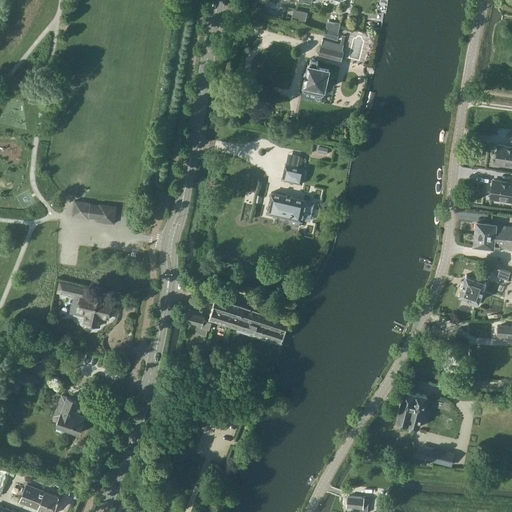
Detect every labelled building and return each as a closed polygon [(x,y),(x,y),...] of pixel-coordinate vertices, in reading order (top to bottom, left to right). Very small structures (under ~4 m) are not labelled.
[(323,40),(321,46),(319,55),(341,61),(344,52),(342,51),(343,45),(323,40)] [(318,62),(311,60),(310,65),(308,64),(304,85),(305,86),(304,91),(312,93),(313,87),(324,90),(329,69),(317,66),(318,62)] [(511,148),(495,146),(493,164),(511,166),(511,148)] [(286,165),(285,165),(282,179),(302,184),(305,169),(297,167),(286,165)] [(511,180),(511,184),(491,181),(489,198),(511,201),(511,180)] [(307,200),(271,192),(267,213),(302,221),(302,219),(310,221),(314,204),(306,202),(307,200)] [(90,203),(75,201),(73,216),(88,218),(88,219),(97,220),(97,223),(117,225),(119,206),(100,204),(100,205),(90,204),(90,203)] [(511,226),(477,223),(475,235),(504,238),(503,248),(511,248),(511,226)] [(504,238),(475,235),(474,245),(492,247),(503,248),(504,238)] [(501,261),(487,259),(486,266),(500,268),(501,261)] [(480,279),(466,275),(460,295),(469,298),(468,302),(477,305),(479,301),(480,301),(486,281),(485,281),(486,277),(481,276),(480,279)] [(62,282),(59,294),(74,297),(75,295),(87,298),(89,289),(62,282)] [(299,300),(300,295),(288,292),(287,297),(299,300)] [(113,304),(75,296),(71,312),(86,316),(85,323),(99,327),(101,317),(110,319),(113,304)] [(275,316),(216,297),(209,318),(249,331),(249,333),(250,333),(250,335),(255,337),(256,333),(282,341),(290,321),(283,318),(284,314),(276,312),(275,316)] [(205,316),(190,311),(188,320),(196,322),(195,324),(197,325),(195,332),(206,335),(208,328),(210,328),(212,321),(204,319),(205,316)] [(57,325),(52,324),(50,331),(57,333),(58,328),(57,325)] [(506,326),(499,325),(498,334),(511,335),(511,326),(508,326),(508,325),(506,325),(506,326)] [(32,378),(16,371),(12,380),(28,386),(32,378)] [(225,377),(217,375),(215,382),(223,384),(225,377)] [(427,396),(405,391),(397,422),(419,428),(427,396)] [(85,403),(62,394),(54,416),(59,418),(57,425),(58,425),(56,430),(63,432),(64,428),(79,434),(86,417),(80,414),(85,403)] [(366,453),(368,452),(369,451),(369,449),(369,448),(368,446),(367,445),(366,445),(364,444),(363,445),(361,445),(360,447),(359,449),(360,450),(360,452),(362,453),(363,454),(365,454),(366,453)] [(454,453),(428,447),(425,458),(451,465),(454,453)] [(53,511),(60,496),(28,484),(20,502),(39,509),(39,510),(44,511),(53,511)] [(368,498),(349,496),(348,506),(367,508),(368,498)]
